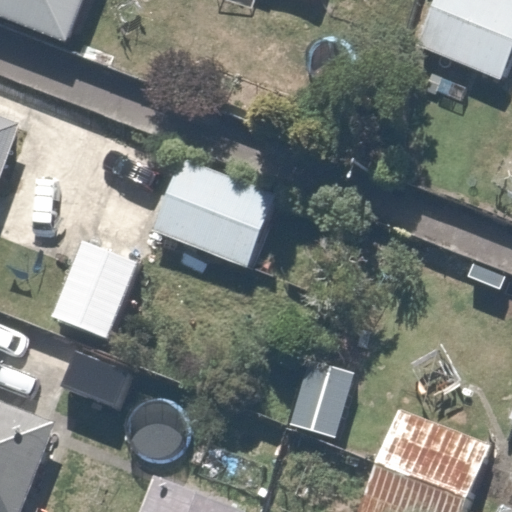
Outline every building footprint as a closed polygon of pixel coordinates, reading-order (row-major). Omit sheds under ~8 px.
[(0,0),(0,19),(73,47),(90,0),(0,0)] [(511,72),(511,0),(442,0),(423,51),(508,83),(511,72)] [(0,190),(6,192),(32,121),(0,108),(0,190)] [(286,194),(192,157),(161,234),(255,271),(286,194)] [(145,269),(89,245),(56,322),(113,346),(145,269)] [(0,315),(0,355),(38,376),(55,346),(0,315)] [(109,354),(79,341),(50,407),(80,420),(109,354)] [(31,511),(65,428),(0,402),(0,511),(31,511)] [(475,511),(501,444),(405,409),(367,511),(475,511)] [(234,511),(158,483),(147,511),(234,511)]
